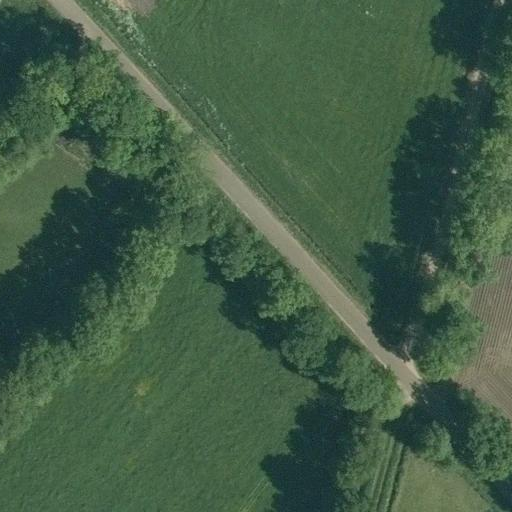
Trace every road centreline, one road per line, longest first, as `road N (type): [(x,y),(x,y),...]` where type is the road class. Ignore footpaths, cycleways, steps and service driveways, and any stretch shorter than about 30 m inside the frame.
road 1 (unclassified): [(511,490),(59,0)]
road 2 (track): [(369,511),(500,0)]
road 3 (unknown): [(0,127),(97,41)]
